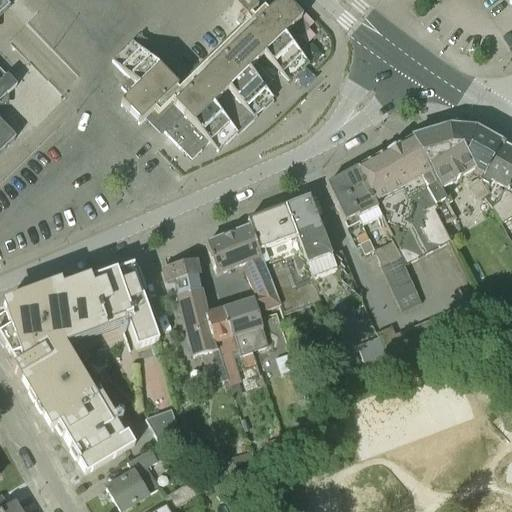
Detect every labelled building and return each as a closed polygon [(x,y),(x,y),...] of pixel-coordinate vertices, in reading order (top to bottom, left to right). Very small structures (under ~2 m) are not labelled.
[(0,0),(0,155),(15,141),(0,126),(0,103),(15,89),(0,72),(0,16),(9,8),(0,0)] [(138,127),(148,118),(164,133),(163,134),(190,163),(217,137),(226,146),(272,101),(263,91),(270,83),(254,67),(258,63),(262,59),(279,76),(299,57),(298,57),(306,49),(298,41),(308,32),(281,3),(263,20),(243,0),(240,0),(231,9),(240,18),(235,23),(240,27),(236,31),(243,38),(238,44),(227,55),(190,91),(189,90),(182,97),(149,64),(158,55),(140,36),(111,64),(128,82),(120,90),(128,99),(119,107),(138,127)] [(447,131),(411,142),(435,186),(425,191),(436,212),(433,213),(441,229),(455,222),(447,205),(451,203),(444,190),(472,175),(473,174),(447,131)] [(447,131),(473,174),(472,175),(480,180),(481,180),(500,148),(478,136),(468,133),(447,131)] [(411,142),(356,172),(381,220),(391,240),(390,241),(391,244),(399,259),(399,261),(404,269),(449,245),(440,229),(433,213),(436,212),(425,191),(435,186),(411,142)] [(481,180),(480,180),(479,184),(487,198),(483,201),(491,210),(501,227),(511,220),(511,217),(511,154),(500,148),(481,180)] [(356,172),(338,181),(358,221),(376,212),(356,172)] [(338,181),(325,189),(334,206),(344,224),(343,224),(346,231),(359,225),(360,224),(358,221),(338,181)] [(308,200),(283,209),(305,268),(310,281),(318,298),(322,296),(328,312),(357,302),(347,273),(340,254),(329,258),(308,200)] [(246,224),(248,230),(262,270),(263,271),(279,309),(283,318),(320,303),(318,298),(310,281),(305,268),(283,209),(246,224)] [(279,309),(263,271),(262,270),(248,230),(204,248),(215,277),(241,268),(256,302),(253,303),(257,316),(279,309)] [(363,258),(373,253),(369,242),(358,247),(363,258)] [(391,244),(373,253),(380,268),(398,260),(399,259),(391,244)] [(381,269),(379,270),(384,280),(404,271),(404,269),(399,261),(381,269)] [(404,271),(384,280),(389,292),(410,282),(404,271)] [(85,477),(134,448),(126,434),(122,437),(115,425),(116,424),(96,394),(92,397),(64,349),(126,326),(135,351),(158,343),(141,296),(144,295),(143,291),(136,273),(117,280),(115,274),(60,294),(58,288),(1,309),(3,314),(0,316),(0,344),(3,350),(14,345),(21,365),(11,371),(17,382),(20,380),(50,431),(55,428),(85,477)] [(169,300),(176,298),(200,293),(197,280),(166,287),(169,300)] [(410,282),(389,292),(395,303),(415,294),(410,282)] [(210,389),(226,384),(205,318),(200,293),(176,298),(192,360),(201,358),(210,389)] [(415,294),(395,303),(400,316),(421,306),(415,294)] [(251,354),(267,349),(257,316),(253,303),(220,313),(230,342),(234,341),(237,352),(240,359),(241,361),(252,357),(251,354)] [(231,354),(237,352),(234,341),(230,342),(220,313),(205,318),(226,384),(227,383),(228,389),(240,385),(231,354)] [(440,319),(428,323),(437,345),(448,340),(440,319)] [(428,323),(417,328),(426,349),(437,345),(428,323)] [(417,328),(406,332),(414,354),(426,349),(417,328)] [(391,329),(375,336),(387,365),(403,359),(394,337),(391,329)] [(406,332),(394,337),(403,359),(414,354),(406,332)] [(256,368),(252,357),(241,361),(244,372),(256,368)] [(143,421),(155,443),(176,431),(169,412),(143,421)] [(303,434),(290,439),(293,451),(307,446),(303,434)] [(267,453),(271,460),(283,456),(278,440),(265,444),(267,453)] [(116,511),(124,511),(136,505),(158,491),(147,471),(157,465),(150,452),(126,466),(132,476),(105,492),(116,511)] [(271,462),(271,460),(267,453),(255,456),(256,465),(271,462)] [(232,460),(236,474),(251,470),(247,455),(232,460)] [(194,481),(163,500),(170,511),(172,511),(201,494),(194,481)] [(0,501),(0,511),(15,511),(12,507),(6,511),(0,501)]
